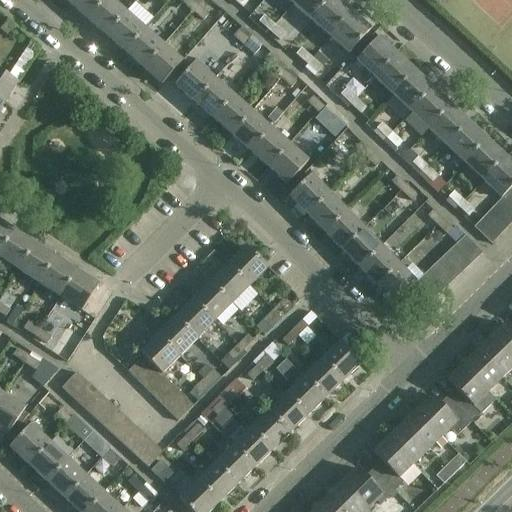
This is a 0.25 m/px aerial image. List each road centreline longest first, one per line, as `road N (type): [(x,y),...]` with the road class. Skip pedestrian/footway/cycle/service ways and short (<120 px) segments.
road 1 (residential): [(171,438),(80,355),(121,287),(221,182)]
road 2 (residential): [(12,0),(221,182)]
road 3 (residential): [(221,182),(408,369)]
road 4 (residential): [(273,511),(408,369)]
road 5 (residential): [(511,113),(389,0)]
road 6 (residential): [(408,369),(511,269)]
